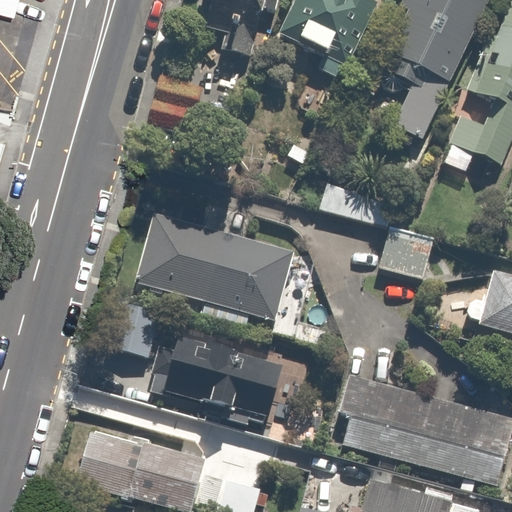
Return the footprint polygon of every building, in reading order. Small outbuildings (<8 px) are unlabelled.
[(0,0),(0,11),(19,16),(22,0),(0,0)] [(215,58),(254,68),(263,34),(270,36),(279,0),(204,0),(203,4),(219,9),(211,37),(220,40),(215,58)] [(295,0),(278,39),(300,49),(303,42),(330,54),(322,70),(348,82),(382,7),(366,0),(295,0)] [(493,4),(484,0),(406,0),(401,12),(412,17),(378,87),(396,96),(402,83),(414,88),(394,128),(424,143),(493,4)] [(463,118),(445,164),(469,173),(476,155),(507,167),(511,153),(511,16),(504,39),(493,35),(469,97),(497,107),(489,128),(463,118)] [(154,112),(194,123),(216,113),(223,89),(166,72),(154,112)] [(403,203),(328,183),(321,212),(396,231),(403,203)] [(300,274),(285,247),(159,217),(142,287),(208,302),(204,319),(252,331),(256,312),(289,320),(300,274)] [(435,246),(391,236),(383,271),(426,281),(435,246)] [(483,325),(484,324),(482,332),(511,339),(511,275),(497,272),(490,303),(488,302),(487,302),(486,301),(485,301),(483,301),(482,301),(481,301),(479,301),(478,301),(477,302),(476,303),(474,303),(473,304),(473,305),(472,307),(471,308),(471,309),(470,310),(470,312),(470,313),(470,314),(471,316),(471,317),(472,318),(472,319),(473,320),(474,321),(475,322),(476,323),(478,324),(479,324),(480,324),(481,325),(483,325)] [(165,316),(135,306),(120,353),(150,363),(165,316)] [(227,355),(181,344),(168,394),(225,408),(224,411),(245,416),(247,405),(279,413),(292,365),(228,349),(227,355)] [(511,460),(511,420),(347,379),(330,446),(504,490),(511,460)] [(95,435),(81,489),(170,511),(258,511),(264,490),(207,475),(210,465),(95,435)] [(382,469),(345,459),(340,477),(377,487),(382,469)] [(430,504),(373,488),(365,511),(478,511),(461,507),(463,500),(433,491),(430,504)]
